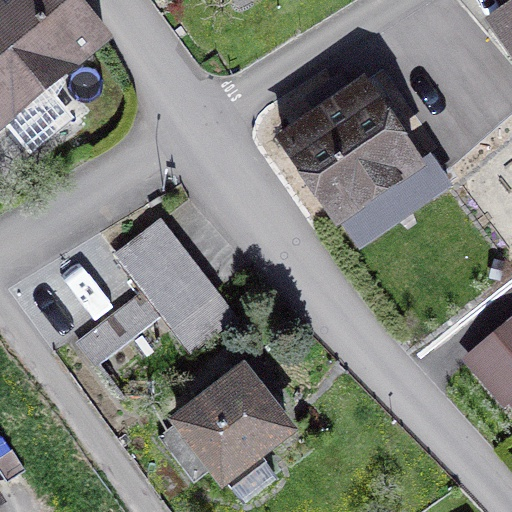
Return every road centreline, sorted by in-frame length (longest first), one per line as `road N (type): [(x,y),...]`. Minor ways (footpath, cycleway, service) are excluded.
road 1 (residential): [(511,507),(190,136)]
road 2 (residential): [(403,0),(190,136)]
road 3 (residential): [(0,316),(143,511)]
road 4 (residential): [(190,136),(0,247)]
road 5 (residential): [(190,136),(107,0)]
